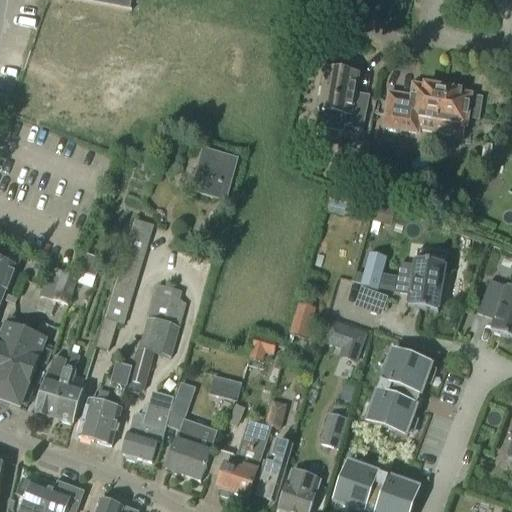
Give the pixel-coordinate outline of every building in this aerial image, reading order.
[(121,8),(122,0),(96,0),(96,3),(121,8)] [(363,132),(370,100),(354,97),(358,77),(327,71),(316,129),(344,134),(345,128),(363,132)] [(430,88),(425,87),(424,89),(413,87),(411,100),(389,96),(383,129),(417,135),(418,131),(435,134),(442,93),(443,91),(441,91),(439,89),(432,88),(430,88)] [(447,91),(443,91),(442,93),(435,134),(463,139),(465,129),(467,119),(479,121),(483,100),(460,96),(461,94),(456,93),(453,91),(449,91),(447,91)] [(490,158),(492,145),(484,144),(482,159),(476,158),(475,170),(485,171),(486,161),(488,161),(488,158),(490,158)] [(227,204),(239,160),(203,150),(190,194),(227,204)] [(352,193),(357,180),(342,174),(337,187),(352,193)] [(366,184),(362,200),(375,203),(379,187),(366,184)] [(354,218),(359,200),(348,197),(349,196),(332,191),(326,213),(344,218),(345,216),(354,218)] [(143,260),(153,229),(135,223),(125,255),(143,260)] [(369,255),(361,287),(378,291),(378,290),(395,293),(395,295),(410,298),(408,310),(437,315),(447,257),(417,253),(414,267),(400,265),(398,278),(383,275),(387,259),(369,255)] [(0,305),(1,302),(14,307),(17,300),(6,296),(7,293),(8,293),(15,274),(14,274),(16,269),(18,270),(22,259),(14,255),(9,266),(0,262),(0,305)] [(123,328),(143,260),(125,255),(96,351),(107,355),(116,326),(123,328)] [(95,280),(101,264),(90,260),(84,276),(95,280)] [(69,309),(79,281),(63,275),(64,274),(50,270),(40,297),(41,298),(36,312),(51,318),(56,304),(69,309)] [(490,334),(511,342),(511,291),(489,283),(477,317),(495,323),(490,334)] [(170,360),(185,307),(179,302),(177,301),(179,294),(157,288),(141,345),(131,342),(123,370),(117,368),(114,381),(105,379),(98,406),(89,403),(79,440),(111,449),(127,394),(139,397),(143,393),(154,355),(170,360)] [(308,342),(316,310),(298,305),(289,337),(308,342)] [(32,394),(27,392),(38,363),(47,366),(52,352),(51,352),(53,348),(48,346),(47,350),(44,349),(47,341),(26,333),(30,325),(9,317),(6,326),(4,325),(0,336),(0,402),(20,410),(22,407),(27,409),(32,394)] [(367,336),(330,323),(323,344),(360,357),(367,336)] [(274,357),(278,343),(256,337),(249,361),(263,365),(266,355),(274,357)] [(78,365),(80,358),(77,357),(80,349),(73,347),(68,365),(67,365),(65,373),(56,403),(58,404),(52,421),(72,428),(83,392),(71,388),(75,374),(74,373),(76,364),(78,365)] [(366,424),(406,439),(418,408),(417,408),(419,401),(421,399),(432,369),(391,354),(380,385),(379,389),(366,424)] [(56,403),(65,373),(67,365),(54,361),(48,381),(47,381),(36,417),(52,421),(58,404),(56,403)] [(237,401),(241,387),(214,379),(210,394),(237,401)] [(123,457),(125,458),(126,462),(134,464),(137,461),(151,465),(157,444),(161,445),(174,401),(155,396),(151,409),(145,408),(142,417),(138,416),(134,418),(123,457)] [(281,433),(287,408),(272,403),(265,424),(265,427),(272,429),(272,430),(281,433)] [(329,417),(320,446),(339,451),(348,423),(329,417)] [(248,501),(272,430),(272,429),(265,427),(265,424),(249,419),(236,459),(233,458),(230,468),(226,466),(218,491),(220,492),(219,495),(221,499),(228,501),(232,499),(233,496),(248,501)] [(218,435),(184,423),(166,473),(200,484),(218,435)] [(274,505),(292,447),(277,442),(272,458),(268,456),(266,465),(264,464),(253,499),(254,499),(252,504),(254,508),(267,511),(269,511),(272,510),(274,505)] [(349,465),(334,506),(351,511),(410,511),(419,490),(388,479),(388,480),(379,477),(379,476),(349,465)] [(288,484),(279,511),(278,511),(310,511),(319,487),(321,481),(292,471),(291,477),(288,484)] [(33,486),(23,482),(17,497),(26,501),(21,511),(47,511),(54,493),(33,485),(33,486)] [(76,511),(83,496),(56,486),(54,493),(47,511),(76,511)] [(97,511),(127,511),(123,510),(99,501),(95,511),(97,511)]
